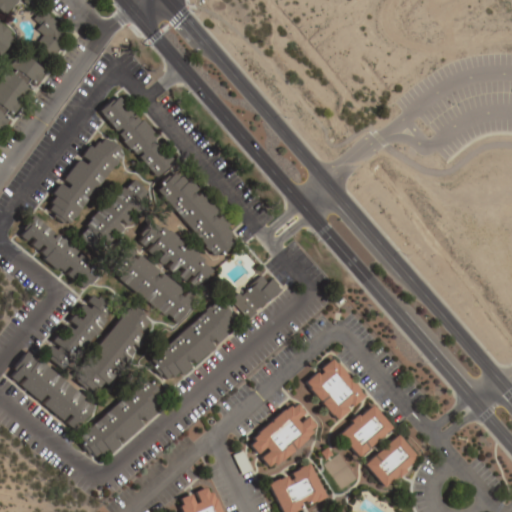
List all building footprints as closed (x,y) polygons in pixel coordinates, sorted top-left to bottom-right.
[(0,0),(0,14),(3,17),(16,0),(0,0)] [(37,56),(59,54),(56,14),(33,16),(37,56)] [(0,27),(0,53),(13,38),(0,27)] [(0,73),(0,132),(42,72),(14,53),(0,73)] [(151,180),(170,165),(115,96),(96,111),(151,180)] [(66,228),(122,154),(97,134),(41,209),(66,228)] [(212,261),(235,241),(176,173),(153,192),(212,261)] [(150,198),(129,178),(75,235),(96,255),(150,198)] [(79,292),(96,272),(32,215),(15,235),(79,292)] [(197,292),(214,267),(148,222),(131,247),(197,292)] [(129,251),(109,277),(174,326),(194,300),(129,251)] [(270,279),(263,284),(257,277),(228,300),(244,321),(280,292),(270,279)] [(61,370),(112,313),(91,294),(40,350),(61,370)] [(146,362),(166,385),(235,325),(214,301),(146,362)] [(71,379),(99,399),(150,327),(123,308),(71,379)] [(71,432),(93,406),(25,349),(3,375),(71,432)] [(329,358),(299,383),(333,422),(362,397),(329,358)] [(73,437),(92,462),(165,405),(145,380),(73,437)] [(267,471),(317,430),(293,400),(243,441),(267,471)] [(391,430),(368,403),(332,433),(354,459),(391,430)] [(382,490),(417,459),(395,434),(360,464),(382,490)] [(241,477),(251,471),(241,450),(230,456),(241,477)] [(276,511),(299,511),(324,502),(309,464),(265,482),(276,511)] [(219,511),(209,485),(173,500),(177,511),(219,511)]
